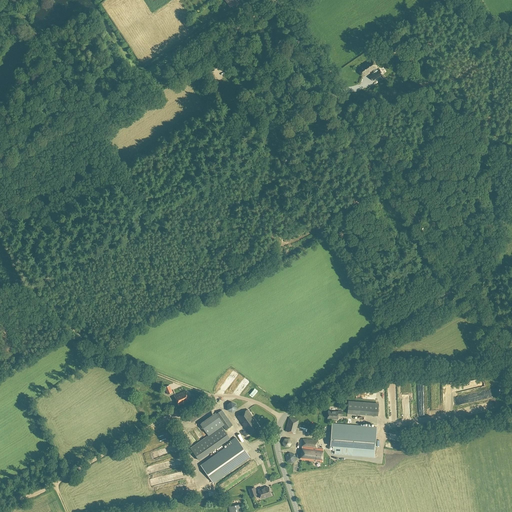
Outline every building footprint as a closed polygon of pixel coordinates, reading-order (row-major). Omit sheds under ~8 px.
[(243,4),(239,0),(226,0),(231,6),(233,5),(235,9),(243,4)] [(393,45),(385,51),(388,55),(396,50),(393,45)] [(377,66),(373,60),(359,69),(363,75),(377,66)] [(380,70),(371,76),(374,79),(382,73),(380,70)] [(186,390),(175,395),(179,405),(190,400),(186,390)] [(379,404),(348,401),(348,413),(403,417),(404,395),(379,394),(379,404)] [(215,408),(210,400),(187,415),(191,422),(215,408)] [(227,404),(227,410),(232,412),(237,409),(236,404),(231,401),(227,404)] [(248,409),(238,416),(250,434),(260,427),(248,409)] [(222,410),(216,414),(226,429),(233,424),(222,410)] [(343,411),(338,411),(328,411),(328,418),(338,419),(338,416),(343,416),(343,411)] [(299,420),(289,417),(286,431),(295,433),(299,420)] [(374,457),(375,449),(377,427),(332,424),(331,445),(333,445),(333,450),(335,450),(335,454),(374,457)] [(222,426),(191,448),(199,460),(230,438),(222,426)] [(231,438),(234,442),(201,466),(213,482),(249,456),(238,440),(237,440),(234,436),(231,438)] [(290,447),(292,443),(290,438),(284,438),(282,443),(284,447),(290,447)] [(318,440),(303,439),(300,459),(316,461),(316,462),(323,462),(323,449),(317,448),(318,440)] [(262,446),(267,464),(274,462),(270,447),(267,448),(266,444),(262,446)] [(292,464),(296,460),(295,454),(289,452),(285,456),(286,462),(292,464)] [(249,489),(251,496),(257,494),(257,493),(259,492),(261,498),(271,495),(269,486),(258,490),(256,491),(255,487),(249,489)]
